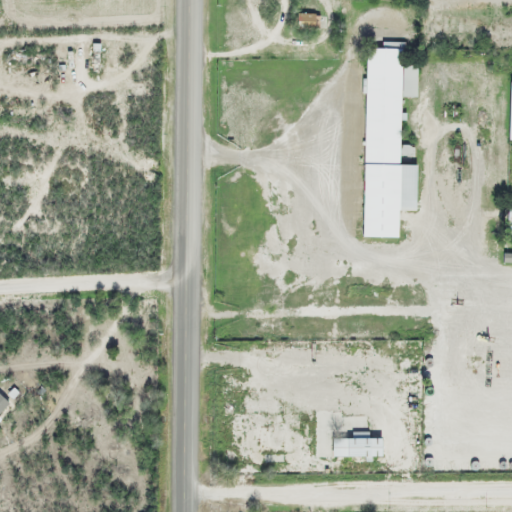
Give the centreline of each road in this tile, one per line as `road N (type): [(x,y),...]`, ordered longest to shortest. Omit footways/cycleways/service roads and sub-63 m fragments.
road 1 (primary): [(182,511),(187,0)]
road 2 (residential): [(183,493),(511,488)]
road 3 (residential): [(0,286),(184,279)]
